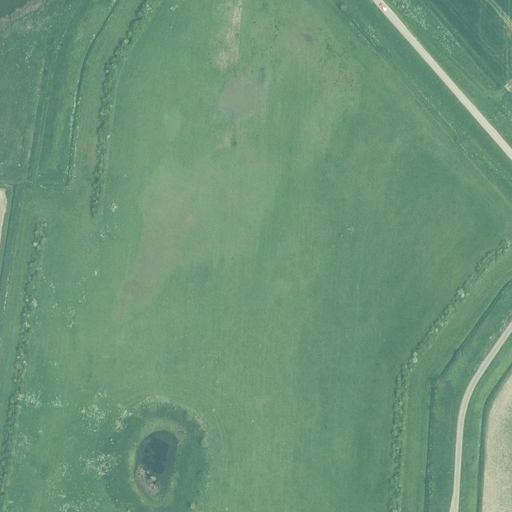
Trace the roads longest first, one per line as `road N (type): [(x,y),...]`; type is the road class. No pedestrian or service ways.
road 1 (unclassified): [(511,156),(377,0)]
road 2 (unclassified): [(454,511),(461,409),(511,324)]
